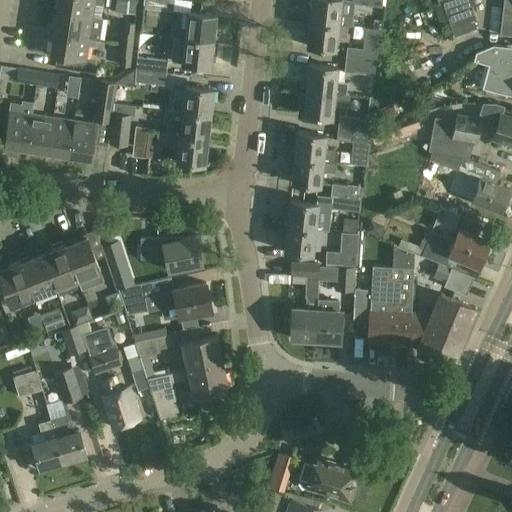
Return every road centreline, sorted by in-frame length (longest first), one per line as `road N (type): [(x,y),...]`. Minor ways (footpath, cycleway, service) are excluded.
road 1 (residential): [(64,511),(212,466),(259,421),(269,380)]
road 2 (residential): [(0,210),(61,192),(240,194)]
road 3 (residential): [(465,393),(269,380)]
road 4 (residential): [(240,194),(262,0)]
road 5 (residential): [(269,380),(240,194)]
road 6 (secondary): [(435,511),(494,392)]
road 7 (secondary): [(465,393),(416,511)]
